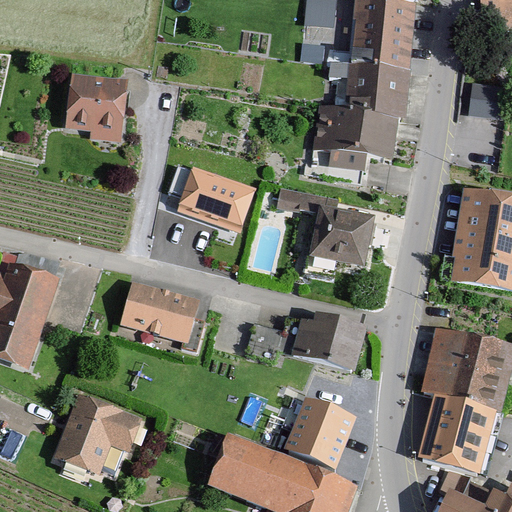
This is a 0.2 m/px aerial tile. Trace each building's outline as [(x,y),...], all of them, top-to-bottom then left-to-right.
[(337,26),(337,0),(307,0),(306,25),(337,26)] [(423,8),(423,0),(347,0),(347,1),(423,8)] [(511,0),(477,0),(479,34),(511,32),(511,0)] [(407,128),(414,14),(356,9),(346,119),(319,117),(314,157),(391,167),(398,127),(407,128)] [(304,43),(302,60),(324,62),(326,45),(304,43)] [(129,89),(71,82),(65,136),(123,143),(129,89)] [(471,115),(505,119),(508,88),(474,84),(471,115)] [(256,202),(193,178),(178,217),(241,241),(256,202)] [(511,205),(464,198),(449,290),(511,299),(511,205)] [(376,227),(319,216),(310,263),(366,275),(376,227)] [(60,285),(9,268),(3,284),(0,282),(0,367),(29,377),(60,285)] [(202,308),(131,287),(118,331),(189,352),(202,308)] [(315,330),(301,327),(292,363),(357,379),(368,334),(317,322),(315,330)] [(511,374),(511,354),(436,335),(419,399),(429,402),(500,420),(511,374)] [(304,385),(278,457),(349,482),(355,466),(349,464),(364,420),(353,416),(357,404),(304,385)] [(142,426),(78,401),(54,464),(99,482),(111,452),(130,459),(142,426)] [(500,420),(429,402),(415,454),(486,472),(500,420)] [(278,457),(228,439),(208,495),(254,511),(338,511),(349,482),(278,457)] [(489,511),(479,511),(454,499),(447,511),(511,511),(511,490),(505,504),(496,500),(489,511)]
